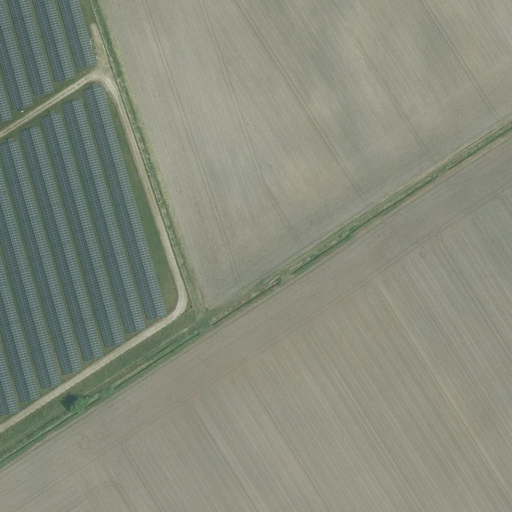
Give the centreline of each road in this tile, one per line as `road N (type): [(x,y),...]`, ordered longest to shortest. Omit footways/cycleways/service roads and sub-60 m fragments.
road 1 (track): [(0,429),(184,300),(93,26)]
road 2 (track): [(209,316),(0,452)]
road 3 (track): [(107,67),(0,137)]
